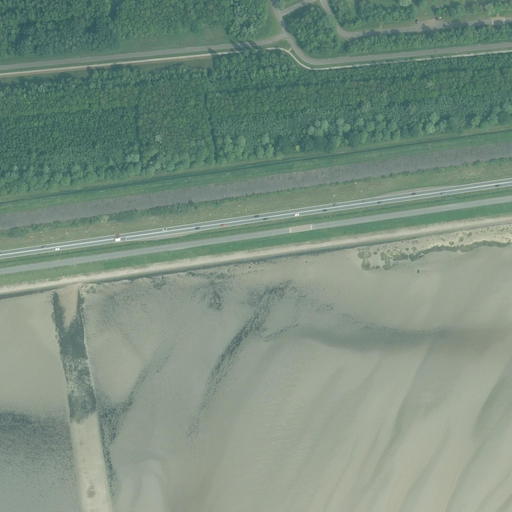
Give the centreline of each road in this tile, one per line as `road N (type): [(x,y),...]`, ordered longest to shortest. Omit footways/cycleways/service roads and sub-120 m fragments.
road 1 (trunk): [(0,255),(511,182)]
road 2 (unclassified): [(0,271),(511,198)]
road 3 (unclassified): [(0,67),(262,43),(286,34)]
road 4 (unclassified): [(286,34),(314,62),(511,44)]
road 5 (unclassified): [(511,20),(347,35),(324,0)]
